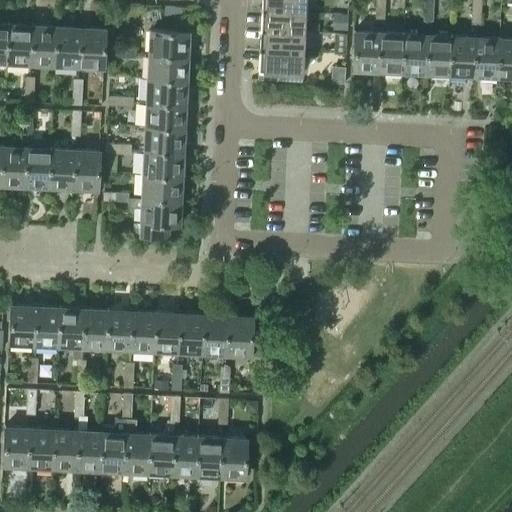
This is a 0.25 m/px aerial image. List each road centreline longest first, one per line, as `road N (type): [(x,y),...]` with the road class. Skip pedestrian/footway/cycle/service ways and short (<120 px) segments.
road 1 (residential): [(228,124),(461,135),(457,250),(223,240)]
road 2 (residential): [(228,124),(231,0)]
